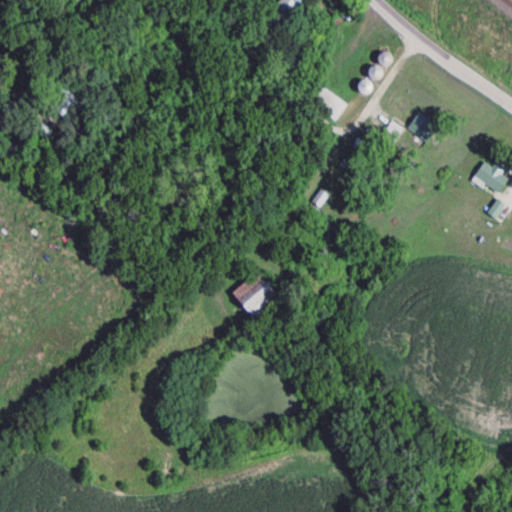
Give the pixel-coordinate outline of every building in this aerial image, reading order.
[(309,5),(303,0),(289,0),(272,19),(285,31),(309,5)] [(336,125),(351,107),(321,83),(307,101),(336,125)] [(408,127),(428,144),(440,130),(420,113),(408,127)] [(0,147),(0,155),(4,163),(20,154),(12,140),(0,147)] [(472,185),(502,198),(511,176),(482,162),(472,185)] [(261,323),(289,296),(262,269),(234,296),(261,323)]
